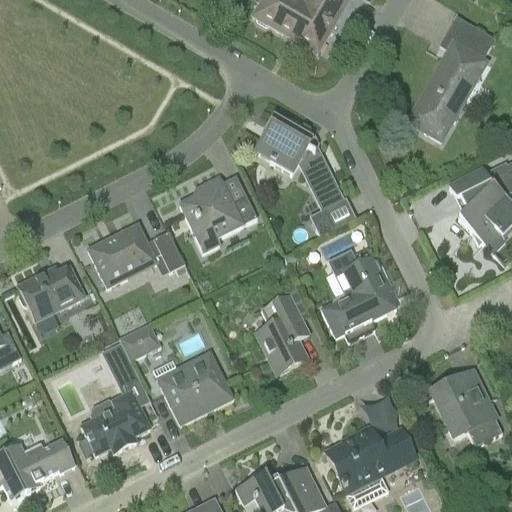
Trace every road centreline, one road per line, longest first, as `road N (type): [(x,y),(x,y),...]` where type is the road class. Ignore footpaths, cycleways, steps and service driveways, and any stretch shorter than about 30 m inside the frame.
road 1 (residential): [(97,511),(431,343),(436,327)]
road 2 (residential): [(12,245),(177,164),(249,78)]
road 3 (residential): [(436,327),(329,122)]
road 4 (residential): [(249,78),(118,0)]
road 5 (residential): [(329,122),(401,0)]
